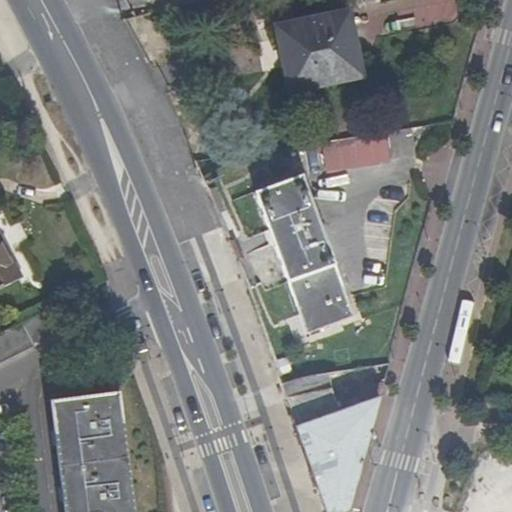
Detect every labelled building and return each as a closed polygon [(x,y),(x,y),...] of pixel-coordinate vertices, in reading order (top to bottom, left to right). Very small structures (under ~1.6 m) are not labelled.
[(347,9),(276,24),(290,88),(361,73),(347,9)] [(414,153),(411,126),(322,140),(327,171),(389,161),(389,156),(414,153)] [(288,280),(306,331),(354,314),(303,173),(271,185),(269,178),(260,182),(261,188),(256,191),(288,280)] [(0,288),(19,279),(0,240),(0,288)] [(0,366),(32,350),(19,325),(0,334),(0,366)] [(334,388),(328,371),(281,380),(289,402),(334,388)] [(334,388),(289,402),(297,424),(326,511),(341,511),(349,510),(384,379),(363,386),(368,402),(341,410),(334,388)] [(129,511),(112,391),(48,401),(51,426),(62,507),(62,511),(129,511)] [(112,391),(129,511),(134,511),(118,391),(112,391)]
